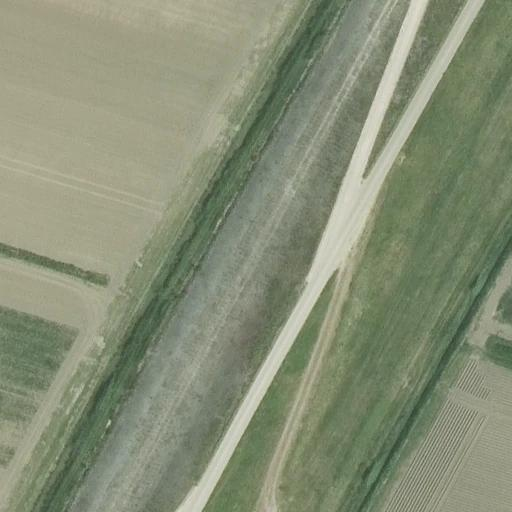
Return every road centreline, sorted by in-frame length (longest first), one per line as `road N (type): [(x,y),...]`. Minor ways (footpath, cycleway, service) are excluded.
road 1 (tertiary): [(189,511),(477,0)]
road 2 (track): [(419,0),(358,163),(350,219)]
